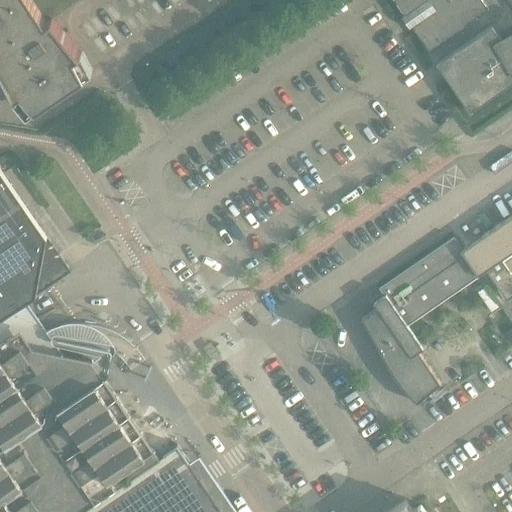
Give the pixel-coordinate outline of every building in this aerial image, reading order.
[(0,0),(0,62),(5,70),(32,103),(82,69),(75,56),(81,52),(52,17),(78,0),(0,0)] [(394,0),(405,15),(408,13),(415,23),(412,25),(431,53),(467,28),(465,25),(489,9),(482,0),(394,0)] [(511,31),(501,38),(492,25),(437,63),(470,112),(511,83),(511,31)] [(0,319),(26,302),(71,271),(0,167),(0,319)] [(511,215),(462,249),(461,250),(479,276),(480,275),(479,274),(485,270),(506,301),(511,296),(511,215)] [(361,318),(389,368),(397,381),(406,392),(416,403),(440,383),(418,351),(422,348),(407,325),(479,276),(461,250),(462,249),(454,236),(379,287),(384,295),(374,302),(378,307),(361,318)] [(485,286),(478,291),(492,312),(499,307),(485,286)] [(0,342),(25,325),(34,339),(49,333),(31,310),(0,330),(0,342)] [(20,332),(0,345),(0,511),(232,511),(184,441),(159,459),(89,357),(53,352),(45,351),(32,349),(20,332)] [(416,511),(414,508),(411,510),(405,500),(387,511),(416,511)]
